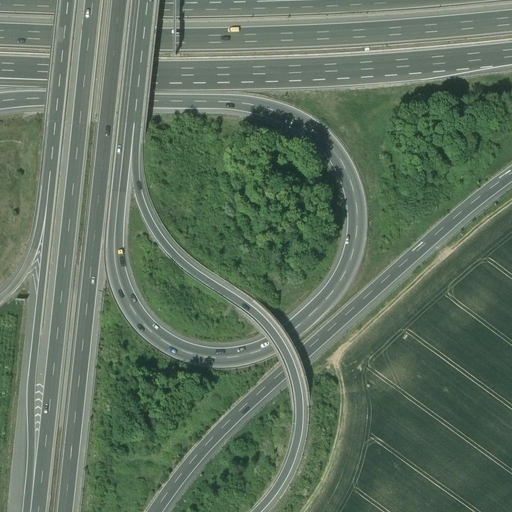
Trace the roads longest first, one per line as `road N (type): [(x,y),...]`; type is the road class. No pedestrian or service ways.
road 1 (motorway): [(0,96),(240,100),(294,113),(333,148),(349,174),(357,228),(334,291),(270,346),(199,357),(158,338),(124,283),(119,246),(130,126)]
road 2 (motorway): [(93,0),(36,511)]
road 3 (motorway): [(64,511),(120,0)]
road 4 (motorway): [(511,21),(274,36),(0,33)]
road 5 (motorway): [(155,511),(238,409),(511,173)]
road 6 (motorway): [(257,511),(296,449),(297,381),(264,323),(194,273),(151,226),(130,126)]
road 7 (motorway): [(157,70),(511,53)]
road 8 (motorway): [(327,5),(0,4)]
road 9 (motorway): [(45,223),(27,511)]
road 10 (motorway): [(69,0),(45,223)]
road 11 (motorway): [(0,79),(157,70)]
road 12 (motorway): [(0,66),(157,70)]
road 13 (motorway): [(130,126),(144,0)]
